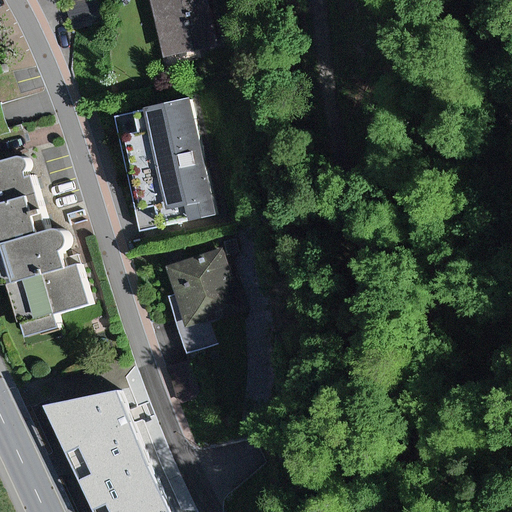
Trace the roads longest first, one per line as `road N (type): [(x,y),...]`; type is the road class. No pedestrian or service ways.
road 1 (track): [(307,0),(327,151),(446,511)]
road 2 (residential): [(198,484),(163,410),(52,77),(15,0)]
road 3 (track): [(434,474),(438,233),(468,69),(502,0)]
